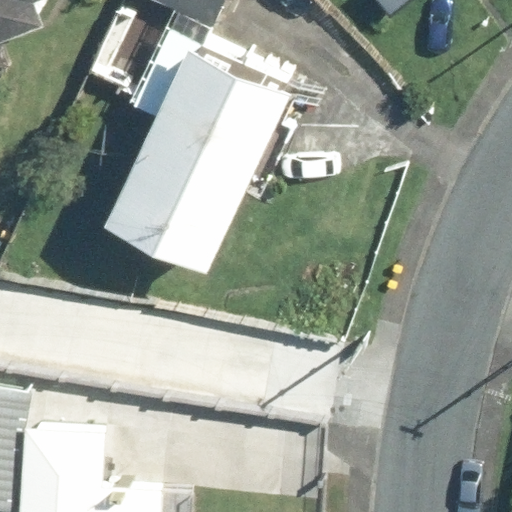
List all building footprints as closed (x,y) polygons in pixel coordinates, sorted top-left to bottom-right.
[(0,0),(0,55),(1,55),(0,51),(0,30),(59,9),(55,0),(0,0)] [(348,0),(367,23),(396,0),(348,0)] [(133,198),(237,246),(318,68),(214,21),(133,198)] [(0,501),(27,504),(37,371),(0,367),(0,501)] [(35,511),(174,511),(177,473),(119,470),(122,416),(41,412),(35,511)]
